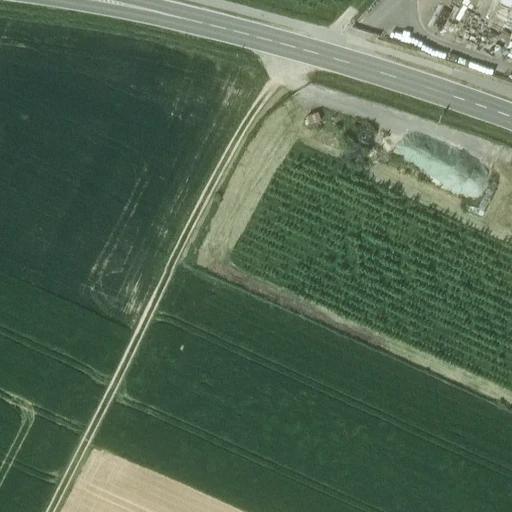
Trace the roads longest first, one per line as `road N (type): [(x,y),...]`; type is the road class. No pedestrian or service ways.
road 1 (track): [(276,78),(223,160),(49,511)]
road 2 (secondary): [(100,0),(358,62),(511,117)]
road 3 (track): [(292,44),(276,78),(307,96),(481,147)]
